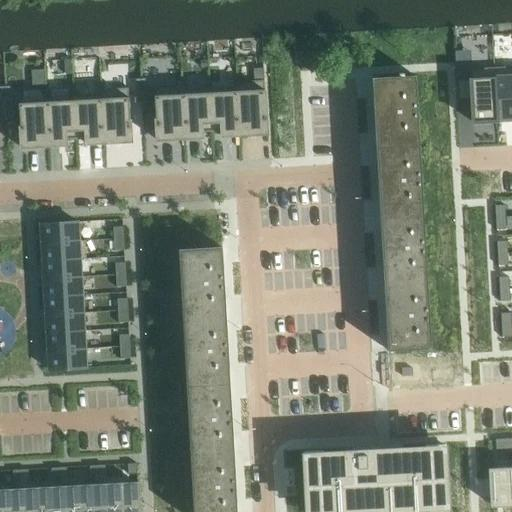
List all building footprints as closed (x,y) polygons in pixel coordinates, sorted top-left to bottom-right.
[(511,67),(495,69),(498,122),(511,121),(511,67)] [(264,69),(254,70),(254,82),(264,81),(264,69)] [(470,79),(456,80),(458,102),(470,101),(472,101),(473,124),(498,122),(495,69),(470,70),(470,79)] [(399,75),(399,78),(373,80),(388,352),(431,349),(416,77),(404,78),(404,74),(399,75)] [(146,80),(136,80),(137,92),(147,92),(146,80)] [(254,82),(238,83),(241,137),(267,135),(264,81),(254,82)] [(236,88),(210,89),(212,133),(222,132),(222,138),(241,137),(238,83),(236,83),(236,88)] [(181,86),(154,88),(157,141),(184,140),(181,86)] [(183,86),(181,86),(184,140),(202,139),(202,133),(212,133),(210,89),(183,91),(183,86)] [(10,87),(0,88),(1,100),(11,99),(10,87)] [(129,89),(102,91),(105,144),(132,143),(129,89)] [(100,95),(74,97),(77,141),(87,140),(87,145),(105,144),(102,91),(100,91),(100,95)] [(147,92),(137,92),(138,104),(148,104),(147,92)] [(73,102),(46,103),(48,147),(67,146),(67,141),(77,141),(74,97),(73,97),(73,102)] [(11,99),(1,100),(2,112),(12,111),(11,99)] [(46,103),(19,105),(22,149),(48,147),(46,103)] [(505,206),(495,207),(496,219),(506,218),(505,206)] [(506,218),(496,219),(496,231),(506,230),(506,218)] [(78,223),(41,225),(42,243),(79,241),(78,223)] [(123,228),(113,228),(114,240),(124,240),(123,228)] [(124,240),(114,240),(114,252),(125,252),(124,240)] [(79,241),(42,243),(43,261),(80,260),(79,241)] [(507,242),(497,243),(498,255),(508,254),(507,242)] [(237,511),(223,248),(180,251),(194,511),(237,511)] [(508,254),(498,255),(498,266),(508,266),(508,254)] [(80,260),(43,261),(44,280),(82,278),(80,260)] [(125,264),(115,264),(116,276),(126,276),(125,264)] [(126,276),(116,276),(117,288),(127,288),(126,276)] [(82,278),(44,280),(45,298),(83,296),(82,278)] [(509,278),(499,278),(500,290),(510,290),(509,278)] [(510,290),(500,290),(500,302),(510,302),(510,290)] [(83,296),(45,298),(46,316),(84,314),(83,296)] [(127,300),(117,300),(118,312),(128,312),(127,300)] [(128,312),(118,312),(119,324),(129,324),(128,312)] [(84,314),(46,316),(47,334),(85,332),(84,314)] [(511,314),(501,314),(502,325),(511,325),(511,314)] [(511,332),(511,325),(502,325),(502,338),(511,337),(511,332)] [(85,332),(47,334),(48,352),(86,350),(85,332)] [(129,335),(119,336),(120,348),(130,347),(129,335)] [(130,347),(120,348),(121,360),(131,359),(130,347)] [(86,350),(48,352),(49,371),(87,369),(86,350)] [(401,367),(402,371),(402,380),(414,379),(413,366),(401,367)] [(507,440),(495,440),(496,450),(508,450),(507,440)] [(324,460),(304,461),(307,511),(311,511),(327,510),(327,511),(355,511),(356,510),(375,509),(375,511),(398,511),(449,509),(446,447),(397,450),(397,454),(353,456),(352,452),(324,454),(324,460)] [(137,465),(128,465),(128,475),(138,475),(137,465)] [(105,466),(97,467),(98,479),(106,479),(105,466)] [(97,467),(90,467),(91,480),(98,479),(97,467)] [(67,468),(59,469),(60,482),(67,481),(67,468)] [(508,468),(490,469),(492,507),(510,506),(508,468)] [(59,469),(51,469),(52,482),(60,482),(59,469)] [(21,471),(13,471),(14,484),(22,484),(21,471)] [(28,471),(21,471),(22,484),(29,483),(28,471)] [(98,479),(91,480),(91,485),(91,487),(99,487),(106,486),(106,485),(106,479),(98,479)] [(60,482),(52,482),(53,488),(53,489),(61,489),(68,488),(68,487),(67,481),(60,482)] [(22,484),(14,484),(14,490),(14,491),(22,491),(30,491),(29,489),(29,483),(22,484)] [(106,486),(99,487),(100,511),(139,511),(138,484),(129,485),(106,486)] [(68,488),(61,489),(62,511),(100,511),(99,487),(91,487),(68,488)] [(30,491),(22,491),(23,511),(62,511),(61,489),(53,489),(30,491)] [(0,492),(0,511),(23,511),(22,491),(14,491),(0,492)]
